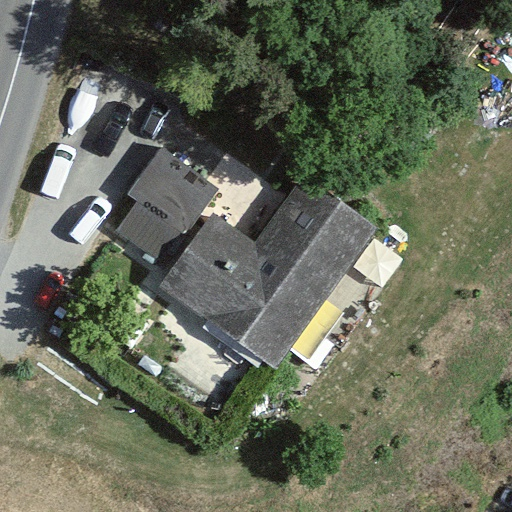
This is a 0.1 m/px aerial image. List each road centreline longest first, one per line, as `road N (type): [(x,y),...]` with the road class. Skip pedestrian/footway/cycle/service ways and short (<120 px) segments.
road 1 (unknown): [(90,407),(0,297)]
road 2 (secondary): [(0,125),(36,0)]
